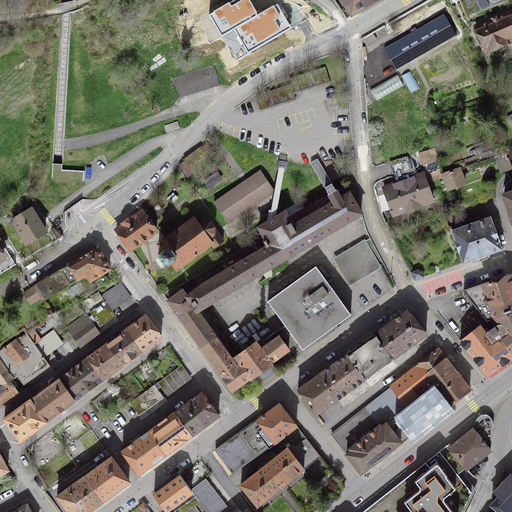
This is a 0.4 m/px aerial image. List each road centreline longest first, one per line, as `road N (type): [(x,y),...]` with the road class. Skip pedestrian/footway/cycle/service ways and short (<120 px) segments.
road 1 (residential): [(95,225),(227,104),(348,34)]
road 2 (residential): [(411,294),(364,178),(348,34)]
road 3 (residential): [(0,415),(153,303)]
road 4 (primary): [(490,393),(363,492)]
road 5 (residential): [(411,294),(279,386)]
road 6 (residential): [(279,386),(363,492)]
road 7 (residential): [(411,294),(490,393)]
